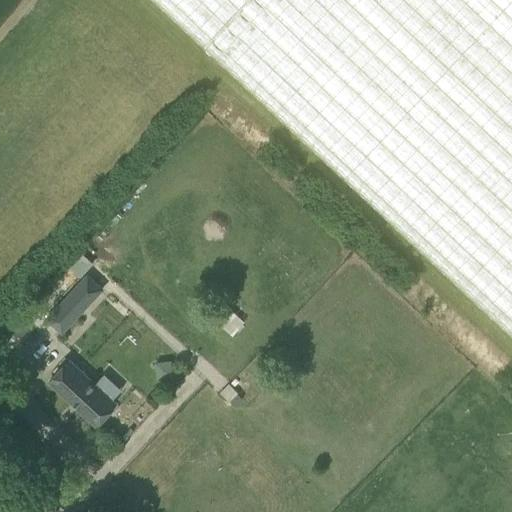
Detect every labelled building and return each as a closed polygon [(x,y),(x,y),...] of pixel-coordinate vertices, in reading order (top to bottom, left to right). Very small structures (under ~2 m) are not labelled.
[(511,0),(159,0),(511,330),(511,0)] [(86,275),(45,319),(61,334),(102,290),(86,275)] [(233,313),(223,325),(233,334),(244,322),(233,313)] [(49,381),(96,424),(116,403),(69,360),(49,381)] [(229,384),(221,393),(229,401),(238,392),(229,384)]
